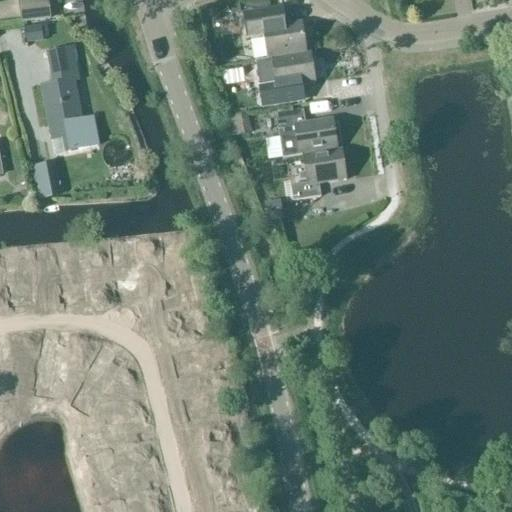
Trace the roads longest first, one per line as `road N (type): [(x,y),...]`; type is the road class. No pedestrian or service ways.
road 1 (tertiary): [(303,511),(267,347),(145,2)]
road 2 (residential): [(393,195),(368,24)]
road 3 (residential): [(511,26),(405,37),(368,24)]
